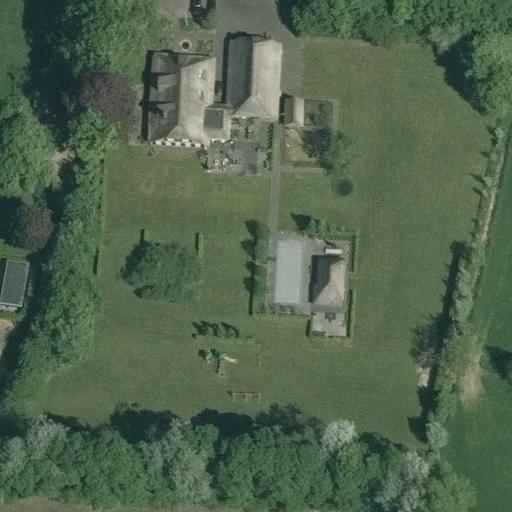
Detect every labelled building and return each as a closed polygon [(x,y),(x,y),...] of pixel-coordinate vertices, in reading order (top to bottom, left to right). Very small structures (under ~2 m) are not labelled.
[(275,120),(278,50),(231,47),(227,110),(209,110),(211,70),(155,67),(151,146),(207,149),(209,122),(232,122),(232,120),(275,120)] [(56,102),(36,99),(31,133),(51,136),(56,102)] [(303,104),(284,103),(284,129),(303,129),(303,104)] [(29,266),(8,263),(1,305),(22,309),(29,266)] [(326,306),(340,307),(342,267),(329,267),(320,266),(319,288),(313,288),(312,306),(326,306)]
